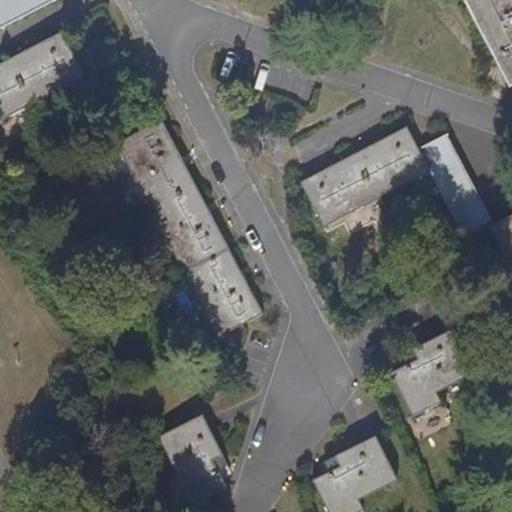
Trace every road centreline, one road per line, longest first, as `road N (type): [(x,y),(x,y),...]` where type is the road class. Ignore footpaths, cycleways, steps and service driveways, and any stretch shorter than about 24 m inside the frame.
road 1 (residential): [(247,511),(310,319),(152,4)]
road 2 (residential): [(511,126),(152,4)]
road 3 (unknown): [(283,154),(363,114),(386,83)]
